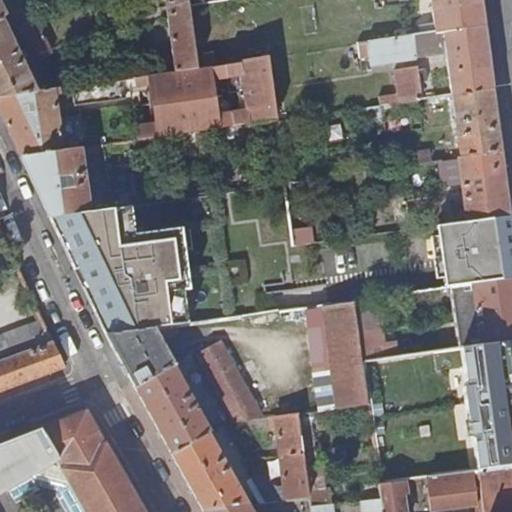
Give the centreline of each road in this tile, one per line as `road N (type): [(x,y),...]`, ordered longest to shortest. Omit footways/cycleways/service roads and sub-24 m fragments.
road 1 (residential): [(99,377),(0,168)]
road 2 (residential): [(171,511),(99,377)]
